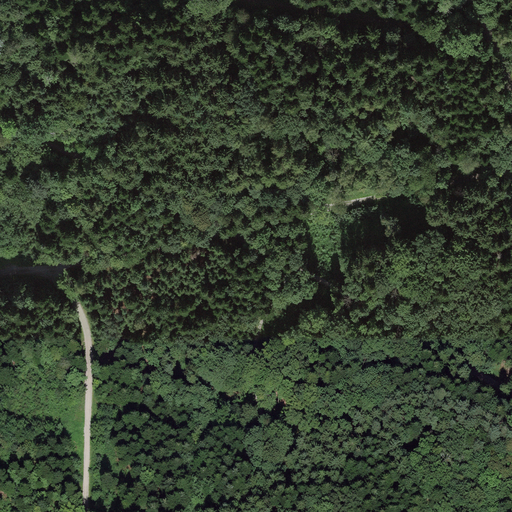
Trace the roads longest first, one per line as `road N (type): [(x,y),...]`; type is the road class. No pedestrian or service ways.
road 1 (track): [(511,165),(36,268)]
road 2 (track): [(0,117),(288,263)]
road 3 (track): [(36,268),(69,291),(83,322),(85,511)]
road 4 (track): [(288,263),(511,392)]
road 5 (track): [(490,37),(247,0)]
